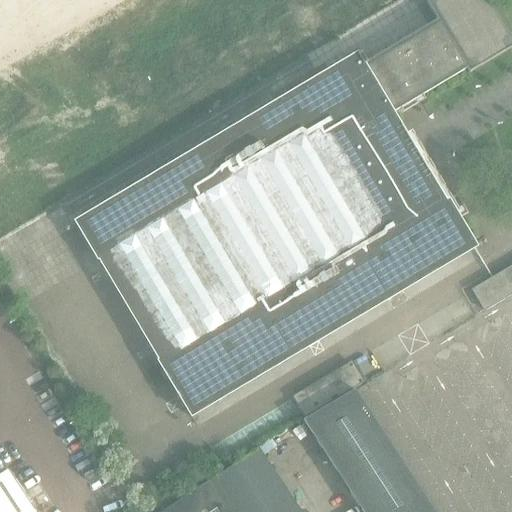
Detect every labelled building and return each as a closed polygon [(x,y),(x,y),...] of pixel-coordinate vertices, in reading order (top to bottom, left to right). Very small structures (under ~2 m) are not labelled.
[(116,0),(28,53),(95,164),(316,32),(368,0),(116,0)] [(416,156),(403,134),(397,124),(394,118),(392,114),(434,89),(465,70),(468,74),(511,47),(511,41),(487,0),(423,0),(443,33),(408,53),(402,43),(365,65),(359,55),(75,224),(163,371),(160,372),(165,381),(168,379),(191,417),(475,248),(475,247),(459,219),(454,212),(448,202),(445,204),(440,195),(416,156)] [(28,53),(0,69),(0,186),(15,212),(95,164),(28,53)] [(511,267),(493,278),(472,291),(485,311),(511,295),(511,267)] [(351,364),(293,398),(305,418),(354,388),(362,383),(351,364)] [(433,511),(355,390),(304,422),(362,511),(433,511)] [(299,511),(257,449),(210,481),(230,511),(299,511)] [(34,511),(8,471),(0,476),(0,511),(34,511)] [(228,511),(208,482),(162,511),(228,511)]
